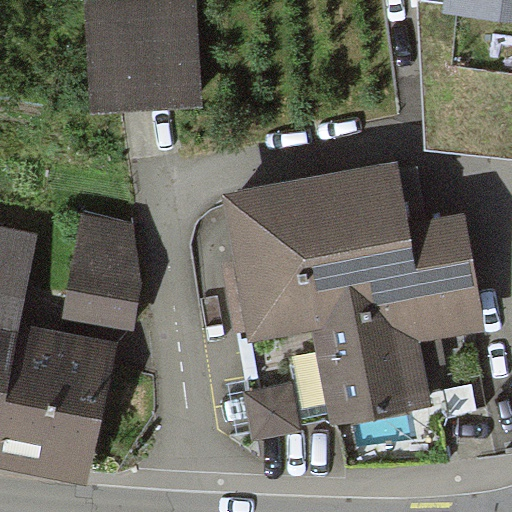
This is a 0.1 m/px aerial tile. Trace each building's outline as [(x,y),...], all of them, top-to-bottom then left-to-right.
[(84,0),(92,111),(198,104),(191,0),(84,0)] [(511,0),(448,0),(448,7),(511,15),(511,0)] [(511,157),(511,15),(448,7),(422,2),(425,149),(511,157)] [(302,422),(331,417),(332,426),(437,407),(426,346),(489,334),(466,212),(412,222),(401,162),(224,194),(260,388),(248,391),(256,438),(303,429),(302,422)] [(84,212),(65,316),(134,329),(145,274),(135,222),(84,212)] [(0,232),(0,464),(86,484),(117,344),(21,324),(38,240),(0,232)]
